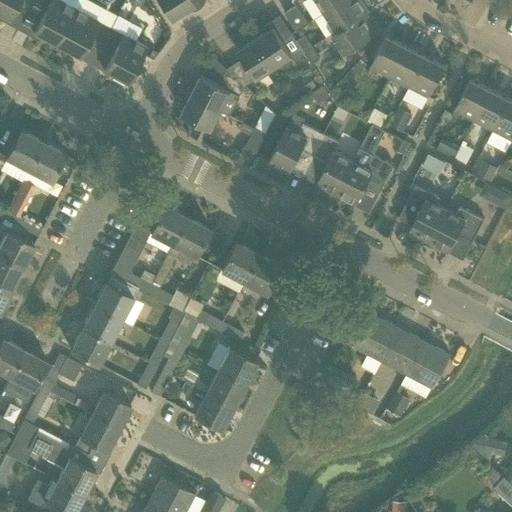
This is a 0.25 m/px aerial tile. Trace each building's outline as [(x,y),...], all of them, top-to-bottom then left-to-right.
[(32,0),(0,0),(0,12),(8,17),(16,3),(27,10),(32,0)] [(55,42),(78,0),(32,0),(27,10),(40,17),(33,30),(55,42)] [(98,48),(110,26),(116,15),(87,0),(78,0),(55,42),(79,55),(86,41),(98,48)] [(158,0),(170,18),(193,4),(190,0),(158,0)] [(316,0),(325,13),(345,0),(316,0)] [(345,0),(325,13),(336,30),(332,33),(332,34),(366,13),(368,11),(361,0),(345,0)] [(308,23),(296,4),(284,12),(297,31),(308,23)] [(370,19),(366,13),(332,34),(344,53),(375,33),(367,20),(370,19)] [(134,67),(146,46),(110,26),(98,48),(111,55),(103,68),(127,81),(132,72),(136,71),(134,67)] [(273,27),(256,38),(274,66),(292,55),(294,58),(304,52),(296,39),(292,32),(281,39),(273,27)] [(296,39),(304,52),(313,47),(305,34),(296,39)] [(370,67),(390,76),(406,45),(386,35),(370,67)] [(246,85),(274,66),(256,38),(237,50),(243,58),(228,68),(246,85)] [(425,55),(406,45),(390,76),(409,86),(425,55)] [(311,63),(320,58),(313,47),(304,52),(311,63)] [(156,51),(152,49),(148,55),(153,58),(156,51)] [(409,86),(429,96),(445,65),(425,55),(409,86)] [(201,75),(191,94),(222,109),(231,114),(240,95),(240,96),(246,85),(228,68),(227,68),(219,85),(201,75)] [(299,79),(288,86),(296,98),(307,91),(299,79)] [(454,110),(474,120),(490,89),(470,79),(454,110)] [(330,96),(323,85),(312,92),(319,103),(330,96)] [(509,99),(490,89),(474,120),(493,130),(509,99)] [(212,129),(219,114),(222,109),(191,94),(181,113),(197,122),(210,128),(212,129)] [(493,130),(511,139),(511,100),(509,99),(493,130)] [(403,131),(413,113),(399,106),(390,125),(403,131)] [(266,132),(255,127),(244,121),(239,130),(251,135),(246,146),(257,152),(266,132)] [(302,149),(313,155),(324,134),(302,122),(297,132),(287,127),(269,162),(276,165),(277,163),(290,170),(291,170),(292,169),(291,169),(302,149)] [(368,131),(381,138),(385,130),(380,127),(372,123),(368,131)] [(4,156),(28,168),(42,140),(20,128),(4,156)] [(334,196),(358,151),(338,141),(324,134),(313,155),(327,163),(317,182),(316,181),(316,183),(317,183),(316,183),(330,190),(328,193),(334,196)] [(3,217),(38,235),(43,227),(19,214),(35,185),(45,190),(56,169),(61,172),(64,166),(72,170),(76,160),(64,154),(65,152),(42,140),(28,168),(7,209),(3,217)] [(455,156),(466,160),(472,146),(461,142),(455,156)] [(394,164),(376,155),(360,147),(358,151),(334,196),(341,199),(343,197),(356,204),(366,185),(380,192),(394,164)] [(428,151),(422,163),(437,171),(444,159),(428,151)] [(482,159),(476,173),(491,181),(498,166),(482,159)] [(421,240),(427,244),(446,208),(439,205),(438,201),(440,196),(416,184),(399,217),(412,224),(409,231),(422,239),(421,240)] [(511,197),(511,194),(499,188),(494,198),(509,205),(511,197)] [(112,274),(137,287),(147,292),(151,284),(129,272),(149,232),(171,243),(152,280),(153,281),(167,253),(172,244),(186,216),(164,204),(150,230),(136,223),(110,273),(112,274)] [(446,208),(427,244),(435,248),(436,245),(449,253),(460,234),(473,240),(484,219),(459,206),(456,213),(446,208)] [(186,216),(172,244),(180,248),(194,255),(209,227),(186,216)] [(0,242),(0,255),(22,267),(34,244),(6,230),(0,242)] [(257,253),(235,241),(220,269),(243,280),(257,253)] [(153,281),(152,282),(160,285),(171,265),(175,257),(167,253),(153,281)] [(280,265),(257,253),(243,280),(265,292),(280,265)] [(0,283),(10,289),(22,267),(0,255),(0,283)] [(105,282),(93,304),(120,318),(137,287),(112,274),(108,283),(105,282)] [(0,308),(10,289),(0,283),(0,308)] [(151,284),(147,292),(183,311),(190,297),(175,288),(172,294),(158,287),(151,284)] [(93,304),(81,326),(109,341),(120,318),(93,304)] [(222,320),(199,309),(195,317),(197,318),(218,328),(222,320)] [(168,343),(173,346),(181,350),(193,327),(197,318),(195,317),(184,311),(179,321),(168,343)] [(355,346),(368,352),(362,365),(374,372),(381,359),(398,326),(372,313),(355,346)] [(159,339),(168,343),(179,321),(171,317),(159,339)] [(244,332),(222,320),(218,328),(240,340),(244,332)] [(70,349),(97,363),(109,341),(81,326),(70,349)] [(407,372),(424,340),(398,326),(381,359),(407,372)] [(0,371),(10,376),(24,349),(2,337),(0,340),(0,371)] [(153,352),(148,361),(156,365),(162,355),(168,343),(159,339),(153,352)] [(424,340),(407,372),(432,386),(450,353),(424,340)] [(162,355),(167,357),(162,368),(170,372),(181,350),(173,346),(168,343),(162,355)] [(244,383),(256,361),(228,347),(217,369),(244,383)] [(26,399),(32,387),(34,388),(47,360),(24,349),(10,376),(4,388),(26,399)] [(40,386),(74,404),(78,396),(53,383),(58,372),(72,379),(81,363),(59,352),(53,364),(52,364),(40,386)] [(148,361),(136,384),(145,388),(156,365),(148,361)] [(326,376),(349,388),(355,377),(331,365),(326,376)] [(165,381),(170,372),(162,368),(157,377),(165,381)] [(233,405),(244,383),(217,369),(205,390),(205,391),(233,405)] [(205,391),(205,390),(185,380),(180,389),(201,399),(193,414),(221,428),(233,405),(205,391)] [(85,409),(74,404),(40,386),(23,419),(31,423),(37,412),(43,416),(52,399),(82,415),(85,409)] [(91,412),(118,427),(130,404),(102,390),(91,412)] [(400,416),(410,399),(396,391),(387,408),(400,416)] [(357,405),(373,414),(380,400),(365,392),(363,395),(357,405)] [(2,414),(13,419),(18,406),(7,401),(2,414)] [(91,412),(74,445),(88,453),(93,442),(106,449),(118,427),(91,412)] [(0,414),(0,425),(15,433),(19,426),(0,414)] [(14,457),(31,423),(23,419),(19,426),(15,433),(5,452),(14,457)] [(0,432),(0,440),(4,446),(10,441),(3,431),(0,432)] [(56,479),(84,493),(95,470),(82,464),(88,453),(74,445),(68,443),(66,447),(36,431),(28,447),(63,465),(56,479)] [(499,440),(488,438),(484,433),(471,443),(486,458),(490,453),(496,454),(499,440)] [(14,457),(5,452),(0,461),(0,487),(4,481),(2,480),(14,457)] [(147,502),(166,511),(183,511),(193,493),(161,476),(147,502)] [(506,478),(504,476),(494,487),(511,503),(511,484),(506,478)] [(65,511),(73,511),(84,493),(56,479),(55,480),(50,478),(47,484),(37,479),(27,498),(42,506),(44,501),(65,511)] [(199,511),(216,511),(224,497),(212,490),(199,511)] [(166,511),(147,502),(141,511),(166,511)] [(405,511),(406,504),(393,503),(392,511),(405,511)]
